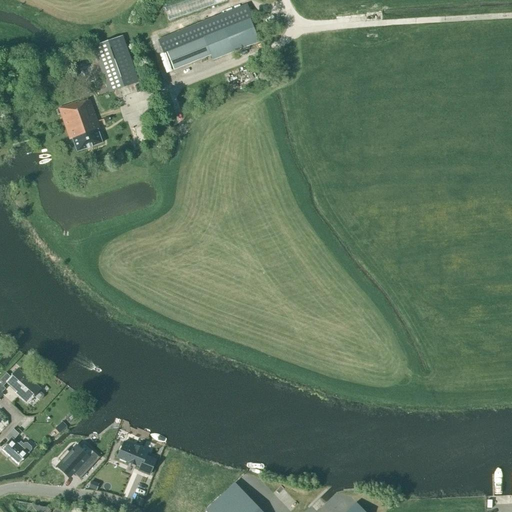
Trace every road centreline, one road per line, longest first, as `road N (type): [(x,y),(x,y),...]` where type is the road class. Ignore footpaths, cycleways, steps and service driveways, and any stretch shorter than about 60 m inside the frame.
road 1 (track): [(295,32),(511,18)]
road 2 (residential): [(131,511),(110,500),(0,491)]
